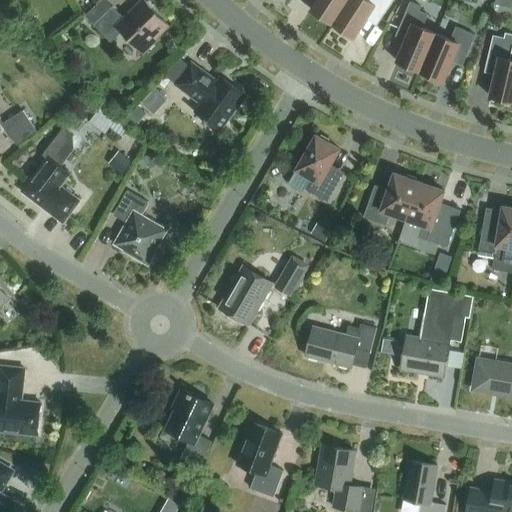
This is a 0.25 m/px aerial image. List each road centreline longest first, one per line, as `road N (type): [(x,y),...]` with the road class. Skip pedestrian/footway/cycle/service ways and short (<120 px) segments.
road 1 (residential): [(161,326),(302,395),(511,436)]
road 2 (residential): [(161,326),(307,73)]
road 3 (residential): [(511,157),(407,125),(307,73)]
road 4 (residential): [(52,511),(161,326)]
road 5 (residential): [(0,225),(161,326)]
